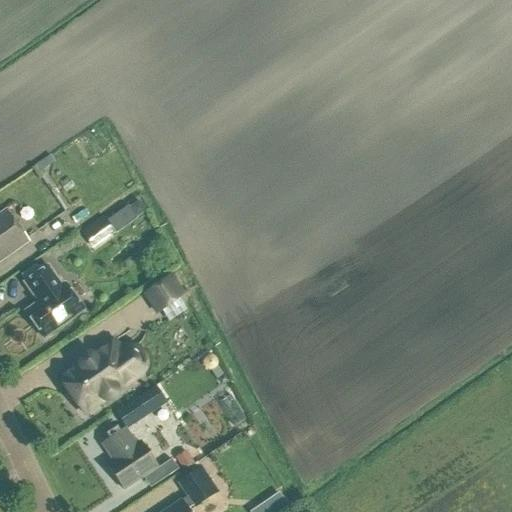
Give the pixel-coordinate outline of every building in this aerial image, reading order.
[(0,261),(29,242),(6,209),(0,213),(0,261)] [(79,232),(91,248),(114,232),(102,215),(79,232)] [(123,265),(131,278),(141,272),(133,259),(123,265)] [(25,283),(39,303),(26,312),(44,338),(83,311),(65,284),(62,287),(48,267),(25,283)] [(170,277),(161,283),(172,298),(180,292),(170,277)] [(83,356),(82,357),(85,361),(59,378),(83,415),(103,402),(105,403),(107,403),(109,403),(111,402),(113,401),(115,398),(116,395),(116,392),(132,382),(139,377),(141,375),(143,373),(144,370),(145,368),(146,365),(146,362),(145,359),(144,357),(143,355),(140,352),(137,350),(135,349),(133,348),(131,348),(129,348),(127,348),(124,349),(121,350),(115,341),(112,343),(92,356),(90,355),(88,355),(87,355),(86,355),(85,355),(84,356),(83,356)] [(43,398),(31,407),(48,432),(61,423),(43,398)] [(137,401),(116,414),(125,428),(146,415),(137,401)] [(174,438),(189,433),(186,421),(171,426),(174,438)] [(107,466),(123,490),(157,467),(141,443),(136,446),(124,429),(102,444),(114,461),(107,466)] [(185,452),(175,458),(183,471),(193,465),(185,452)] [(171,460),(162,466),(169,476),(178,470),(171,460)] [(165,511),(187,511),(187,510),(193,505),(195,508),(217,493),(201,469),(179,484),(188,497),(165,511)] [(266,509),(280,502),(275,492),(261,499),(266,509)]
